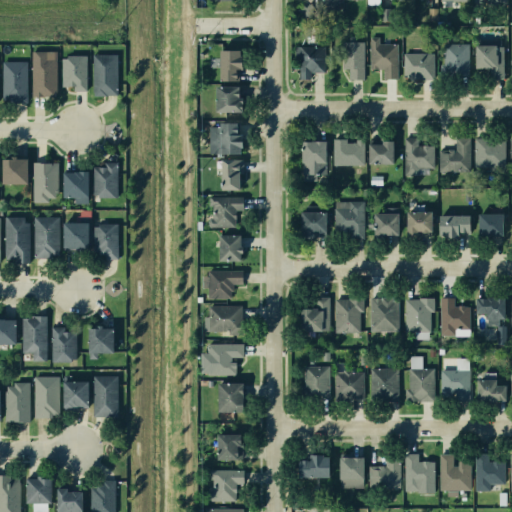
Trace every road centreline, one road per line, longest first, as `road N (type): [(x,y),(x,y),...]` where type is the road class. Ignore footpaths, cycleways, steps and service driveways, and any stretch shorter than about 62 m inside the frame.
road 1 (residential): [(271,511),(272,110)]
road 2 (residential): [(272,110),(511,108)]
road 3 (residential): [(272,428),(511,427)]
road 4 (residential): [(274,269),(511,267)]
